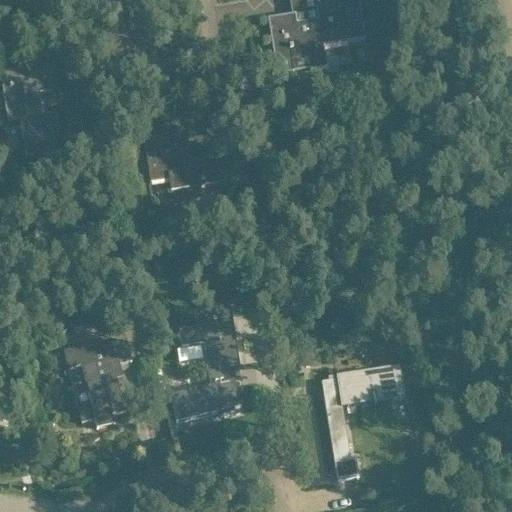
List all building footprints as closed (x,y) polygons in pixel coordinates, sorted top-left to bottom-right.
[(287,18),(268,21),(277,77),(293,74),(326,69),(324,53),(322,46),(346,43),(364,40),(357,0),(318,0),(314,1),(315,7),(318,22),(296,25),(295,17),(291,17),(287,18)] [(35,69),(0,73),(3,89),(2,89),(7,124),(20,122),(25,159),(42,157),(62,154),(56,116),(43,117),(41,103),(40,103),(37,103),(36,96),(38,95),(59,92),(55,66),(35,69)] [(387,81),(375,83),(378,98),(389,96),(387,81)] [(360,132),(344,134),(348,161),(364,158),(360,132)] [(220,185),(213,138),(186,142),(188,153),(166,156),(163,139),(143,142),(150,185),(169,182),(171,194),(180,193),(181,198),(182,199),(183,200),(184,201),(186,202),(188,203),(190,203),(191,203),(193,203),(195,202),(197,201),(198,201),(199,199),(200,197),(201,195),(201,194),(201,190),(205,189),(204,187),(220,185)] [(135,168),(124,169),(126,181),(137,180),(135,168)] [(148,275),(138,277),(139,302),(152,300),(148,275)] [(185,393),(169,397),(176,424),(191,421),(217,414),(218,418),(234,415),(233,410),(240,409),(238,399),(244,398),(243,397),(238,398),(234,382),(231,382),(230,373),(240,371),(233,322),(232,322),(230,307),(194,312),(196,328),(179,330),(182,348),(203,345),(210,387),(185,393)] [(68,352),(63,353),(68,372),(81,368),(91,407),(77,410),(81,426),(94,423),(96,431),(115,427),(113,418),(131,414),(127,399),(121,401),(116,381),(122,379),(119,366),(131,363),(126,342),(109,346),(103,347),(102,344),(81,349),(68,352)] [(309,355),(296,357),(297,371),(305,370),(310,363),(309,355)] [(327,394),(323,395),(326,413),(328,426),(334,463),(337,483),(359,480),(356,460),(350,461),(342,410),(341,401),(371,396),(373,406),(404,401),(399,369),(356,375),(336,378),(328,379),(328,383),(325,384),(326,385),(327,394)]
